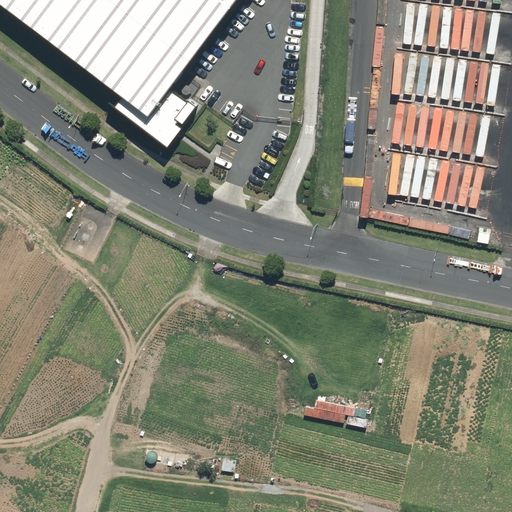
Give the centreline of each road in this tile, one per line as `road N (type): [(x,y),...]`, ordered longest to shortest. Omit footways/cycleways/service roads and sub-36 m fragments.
road 1 (secondary): [(511,289),(285,242),(173,205),(113,171),(0,83)]
road 2 (track): [(86,511),(117,391),(193,286),(220,222)]
road 3 (track): [(97,469),(297,491),(393,511)]
road 4 (track): [(0,203),(96,289),(140,360)]
